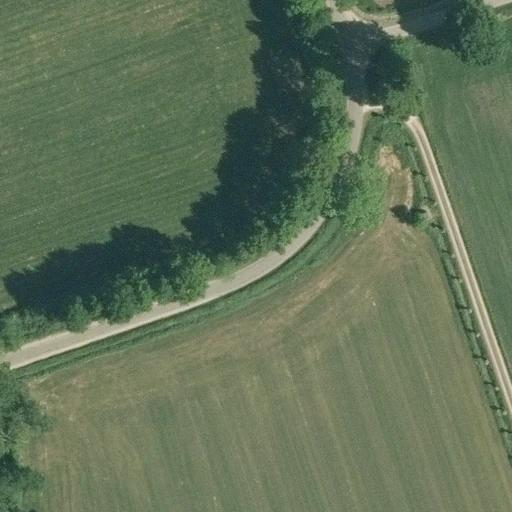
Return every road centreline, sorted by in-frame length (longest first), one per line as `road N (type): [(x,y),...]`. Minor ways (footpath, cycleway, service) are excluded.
road 1 (unclassified): [(0,360),(227,282),(283,253),(332,194),(346,163),(357,101),(348,46)]
road 2 (unclassified): [(348,46),(494,0)]
